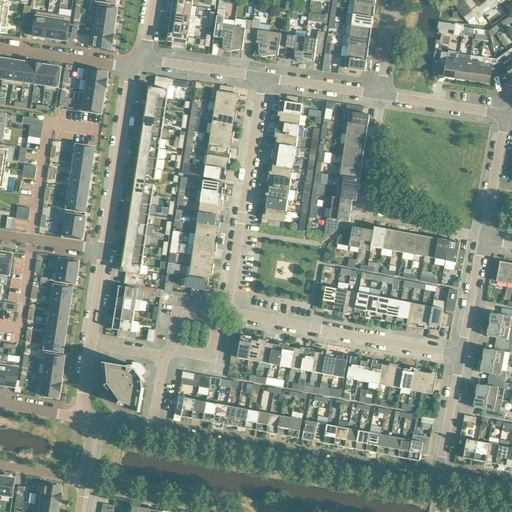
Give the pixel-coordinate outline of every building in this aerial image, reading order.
[(0,0),(0,16),(7,18),(9,8),(4,7),(5,1),(0,0)] [(458,0),(454,3),(467,22),(475,16),(477,20),(476,20),(476,21),(484,15),(482,11),(473,0),(464,0),(463,0),(458,0)] [(473,0),(482,11),(490,5),(493,9),(499,5),(496,1),(495,0),(473,0)] [(175,3),(173,3),(172,8),(172,13),(191,16),(192,6),(175,3)] [(373,18),(375,7),(355,4),(353,15),(373,18)] [(94,5),(92,16),(97,17),(97,16),(116,19),(117,8),(94,5)] [(218,9),(217,18),(214,37),(223,39),(223,45),(223,46),(223,47),(223,48),(223,49),(224,50),(225,50),(226,51),(227,51),(228,52),(229,51),(230,51),(234,27),(223,25),(224,19),(225,10),(218,9)] [(30,14),(28,26),(35,27),(33,36),(44,38),(48,13),(37,12),(36,14),(30,14)] [(48,13),(44,38),(55,40),(59,15),(48,13)] [(171,18),(170,23),(172,24),(189,26),(195,27),(197,17),(191,16),(172,13),(171,18)] [(59,15),(55,40),(66,41),(67,38),(68,32),(70,17),(59,15)] [(353,15),(352,25),(372,28),(373,18),(353,15)] [(0,16),(0,33),(0,34),(0,33),(7,34),(8,28),(6,28),(7,18),(0,16)] [(92,16),(91,25),(96,26),(114,29),(116,19),(97,16),(97,17),(92,16)] [(505,20),(501,23),(505,28),(511,23),(511,22),(511,19),(510,16),(505,20)] [(259,44),(259,50),(259,51),(259,52),(259,53),(259,54),(260,55),(260,56),(261,56),(262,56),(262,57),(263,57),(265,57),(266,57),(270,32),(259,31),(261,21),(254,19),(253,22),(250,42),(259,44)] [(234,27),(230,51),(242,50),(242,51),(243,44),(244,41),(250,42),(253,22),(246,21),(245,28),(234,27)] [(172,24),(170,23),(169,33),(188,36),(194,37),(195,27),(189,26),(172,24)] [(455,24),(454,31),(463,32),(463,27),(464,25),(455,24)] [(91,25),(89,36),(114,40),(115,34),(115,31),(114,31),(114,29),(96,26),(91,25)] [(352,25),(350,36),(370,39),(372,28),(352,25)] [(317,39),(306,38),(302,62),(313,60),(313,61),(314,61),(315,52),(321,53),(320,53),(322,54),(325,32),(318,31),(317,39)] [(288,35),(270,32),(266,57),(278,55),(278,56),(280,47),(286,48),(288,35)] [(186,50),(188,36),(169,33),(167,42),(173,43),(172,48),(186,50)] [(306,38),(288,35),(286,48),(295,49),(295,56),(294,56),(294,57),(295,58),(295,59),(295,60),(296,60),(296,61),(297,62),(298,62),(299,62),(300,62),(302,62),(306,38)] [(343,46),(349,47),(368,50),(370,39),(350,36),(344,35),(343,46)] [(89,36),(88,46),(111,50),(112,44),(113,44),(114,40),(89,36)] [(367,60),(368,50),(349,47),(347,57),(367,60)] [(496,59),(500,76),(510,74),(511,77),(511,57),(511,56),(508,51),(496,59)] [(445,76),(456,78),(459,60),(448,59),(449,53),(442,52),(439,66),(446,67),(445,76)] [(460,54),(459,60),(456,78),(467,79),(470,62),(471,56),(460,54)] [(470,62),(467,79),(478,81),(480,64),(481,57),(471,56),(470,62)] [(359,76),(360,71),(365,71),(367,60),(347,57),(345,68),(339,67),(338,74),(359,77),(360,76),(359,76)] [(480,64),(478,81),(489,83),(490,78),(500,76),(496,59),(481,57),(480,64)] [(2,79),(2,84),(13,86),(16,61),(6,59),(3,79),(2,79)] [(16,61),(13,86),(24,87),(25,82),(24,82),(27,63),(16,61)] [(27,63),(24,82),(25,82),(35,84),(38,63),(32,62),(29,62),(29,63),(27,63)] [(38,63),(35,84),(45,85),(45,86),(48,66),(47,65),(47,64),(44,64),(38,63)] [(45,85),(44,90),(56,92),(57,87),(58,87),(61,68),(60,67),(48,66),(45,86),(45,85)] [(84,69),(83,80),(87,81),(87,80),(107,83),(108,79),(107,79),(108,73),(84,69)] [(149,87),(148,97),(167,100),(167,99),(169,86),(173,86),(174,79),(159,77),(158,83),(156,83),(155,88),(154,88),(149,87)] [(87,81),(86,91),(105,93),(105,89),(107,89),(107,83),(87,80),(87,81)] [(217,91),(216,102),(235,105),(236,99),(239,99),(240,95),(234,94),(235,88),(220,86),(219,92),(217,91)] [(84,100),(84,101),(103,103),(105,93),(86,91),(84,100)] [(301,115),(303,98),(287,96),(286,102),(280,101),(280,106),(282,106),(281,112),(301,115)] [(148,97),(146,107),(149,107),(165,110),(167,100),(148,97)] [(80,100),(78,111),(102,114),(103,103),(84,101),(84,100),(80,100)] [(235,111),(235,105),(216,102),(214,113),(236,116),(237,112),(235,111)] [(327,102),(326,109),(333,110),(334,103),(331,102),(327,102)] [(350,112),(348,123),(368,126),(370,115),(362,114),(363,108),(363,107),(347,105),(346,112),(350,112)] [(149,107),(146,107),(146,111),(145,117),(164,120),(165,110),(149,107)] [(280,117),(279,123),(299,126),(301,115),(281,112),(279,112),(278,116),(280,117)] [(0,126),(5,127),(7,128),(9,115),(0,113),(0,126)] [(236,121),(236,116),(214,113),(212,124),(232,127),(233,120),(236,121)] [(23,117),(22,124),(30,125),(30,130),(42,132),(44,120),(23,117)] [(144,121),(143,127),(146,127),(162,130),(164,120),(145,117),(144,121)] [(298,137),(299,126),(279,123),(279,129),(276,129),(275,133),(298,137)] [(348,123),(346,134),(366,137),(368,126),(348,123)] [(231,133),(232,127),(212,124),(211,134),(233,138),(234,133),(231,133)] [(146,127),(143,127),(143,131),(142,137),(161,140),(162,130),(146,127)] [(277,138),(276,144),(296,147),(298,137),(275,133),(275,138),(277,138)] [(232,142),(233,138),(211,134),(209,145),(229,148),(230,142),(232,142)] [(346,134),(345,145),(365,147),(366,137),(346,134)] [(141,141),(140,147),(143,147),(159,150),(161,140),(142,137),(141,141)] [(273,150),(272,155),(294,158),(296,147),(276,144),(275,151),(273,150)] [(76,145),(75,156),(93,159),(95,147),(76,145)] [(228,154),(229,148),(209,145),(208,156),(230,159),(230,155),(228,154)] [(345,145),(343,155),(363,158),(365,147),(345,145)] [(143,147),(140,147),(140,151),(139,157),(158,159),(159,150),(143,147)] [(324,152),(319,151),(317,162),(324,163),(326,152),(324,152)] [(274,159),(273,166),(300,170),(300,166),(293,165),(294,158),(272,155),(271,159),(274,159)] [(343,155),(342,166),(361,169),(363,158),(343,155)] [(93,159),(75,156),(73,166),(92,169),(93,159)] [(229,163),(230,159),(208,156),(206,166),(226,169),(227,163),(229,163)] [(138,161),(137,167),(140,167),(156,169),(158,159),(139,157),(138,161)] [(184,163),(182,174),(187,175),(191,175),(193,164),(189,164),(184,163)] [(92,169),(73,166),(72,177),(90,180),(92,169)] [(225,176),(226,169),(206,166),(204,177),(226,181),(227,176),(225,176)] [(270,172),(269,176),(291,179),(292,173),(299,174),(300,170),(273,166),(272,172),(270,172)] [(342,166),(340,177),(360,180),(361,169),(342,166)] [(140,167),(137,167),(137,171),(136,177),(147,178),(155,180),(156,169),(140,167)] [(321,174),(316,173),(314,183),(321,184),(322,174),(321,174)] [(271,181),(270,187),(289,190),(291,179),(269,176),(268,180),(271,181)] [(90,180),(72,177),(70,188),(89,191),(90,180)] [(134,187),(133,192),(136,193),(152,195),(154,185),(146,184),(147,178),(136,177),(135,182),(134,187)] [(340,177),(338,187),(358,190),(360,180),(340,177)] [(225,189),(226,184),(204,181),(202,192),(222,195),(223,188),(225,189)] [(288,201),(289,190),(270,187),(269,193),(266,193),(266,197),(288,201)] [(333,197),(357,201),(358,190),(338,187),(337,198),(333,197)] [(89,191),(70,188),(68,199),(87,201),(89,191)] [(136,193),(133,192),(132,202),(151,205),(152,195),(136,193)] [(202,192),(201,202),(223,206),(223,201),(224,195),(222,194),(222,195),(202,192)] [(267,202),(267,208),(286,211),(288,201),(266,197),(265,202),(267,202)] [(333,197),(331,208),(351,211),(353,201),(356,201),(357,201),(333,197)] [(87,201),(68,199),(67,210),(85,213),(87,201)] [(130,212),(133,212),(149,215),(151,205),(132,202),(130,212)] [(201,202),(199,213),(219,216),(220,210),(222,210),(223,206),(201,202)] [(268,220),(267,226),(279,228),(280,222),(284,222),(286,211),(267,208),(266,215),(263,214),(262,219),(268,220)] [(349,222),(351,211),(331,208),(329,218),(327,218),(325,234),(330,235),(341,228),(342,221),(349,222)] [(149,215),(133,212),(130,212),(129,222),(148,225),(149,215)] [(62,213),(60,224),(84,228),(86,217),(62,213)] [(199,213),(197,224),(219,227),(220,223),(221,216),(219,216),(199,213)] [(128,228),(127,232),(130,232),(146,235),(148,225),(129,222),(128,228)] [(60,224),(58,235),(83,239),(84,228),(60,224)] [(197,224),(196,234),(215,237),(216,231),(219,231),(219,227),(197,224)] [(349,247),(360,249),(364,229),(353,227),(351,237),(347,236),(345,237),(343,238),(343,241),(344,243),(346,244),(349,245),(349,247)] [(374,231),(364,229),(360,249),(371,251),(375,227),(374,231)] [(386,229),(375,227),(371,251),(372,247),(382,249),(386,229)] [(386,229),(382,249),(393,251),(396,231),(386,229)] [(172,242),(177,242),(178,243),(180,232),(173,231),(172,242)] [(407,233),(396,231),(393,251),(403,253),(407,233)] [(130,232),(127,232),(126,242),(145,245),(146,235),(130,232)] [(407,233),(403,253),(414,255),(418,235),(407,233)] [(215,244),(215,237),(196,234),(194,245),(216,248),(217,244),(215,244)] [(428,237),(418,235),(414,255),(424,257),(428,237)] [(428,237),(424,257),(435,259),(439,239),(428,237)] [(449,241),(439,239),(435,259),(446,261),(449,241)] [(462,272),(466,252),(465,251),(459,250),(460,243),(449,241),(446,261),(456,263),(454,270),(462,272)] [(125,248),(124,252),(127,252),(143,255),(145,245),(126,242),(125,248)] [(194,245),(192,256),(212,259),(213,252),(216,253),(216,248),(194,245)] [(0,283),(6,285),(7,278),(9,267),(10,267),(12,259),(10,258),(11,254),(0,252),(0,283)] [(123,258),(123,262),(142,265),(143,255),(127,252),(124,252),(123,258)] [(211,265),(212,259),(192,256),(191,266),(213,270),(214,265),(211,265)] [(59,259),(58,270),(78,273),(79,262),(72,261),(72,259),(64,258),(63,260),(59,259)] [(140,279),(142,265),(123,262),(121,272),(127,272),(126,277),(128,278),(127,284),(143,287),(144,279),(140,279)] [(490,280),(507,283),(511,264),(500,262),(499,269),(493,268),(492,268),(490,280)] [(175,264),(169,263),(167,274),(174,275),(175,264)] [(191,266),(189,277),(209,280),(210,274),(212,274),(213,270),(191,266)] [(58,270),(56,282),(76,285),(78,273),(58,270)] [(208,286),(209,280),(189,277),(188,288),(192,289),(191,295),(203,296),(204,291),(210,291),(210,287),(208,286)] [(144,287),(143,287),(127,284),(127,287),(119,286),(119,289),(118,289),(118,294),(117,297),(136,300),(141,301),(142,301),(144,287)] [(54,285),(53,296),(71,299),(73,288),(54,285)] [(327,310),(333,311),(337,289),(326,287),(320,286),(317,302),(323,303),(322,309),(327,310)] [(344,313),(348,291),(337,289),(333,311),(339,312),(344,313)] [(450,289),(446,310),(454,312),(458,291),(450,289)] [(358,293),(348,291),(344,313),(348,314),(349,312),(355,313),(358,293)] [(361,316),(365,317),(369,295),(358,293),(355,313),(361,314),(361,316)] [(370,315),(376,317),(380,297),(369,295),(365,317),(369,318),(370,315)] [(53,296),(51,307),(70,310),(71,299),(53,296)] [(141,301),(136,300),(117,297),(117,300),(116,300),(116,305),(116,308),(135,311),(139,311),(141,301)] [(390,299),(380,297),(376,317),(382,318),(382,320),(386,321),(390,299)] [(391,319),(397,321),(401,301),(390,299),(386,321),(391,322),(391,319)] [(411,303),(401,301),(397,321),(403,322),(403,324),(407,325),(411,303)] [(412,323),(419,325),(422,305),(411,303),(407,325),(412,326),(412,323)] [(429,329),(429,327),(433,307),(422,305),(419,325),(425,326),(424,328),(429,329)] [(51,307),(49,318),(68,320),(70,310),(51,307)] [(444,309),(433,307),(429,327),(435,328),(435,330),(440,331),(441,325),(452,327),(454,315),(443,313),(444,309)] [(133,321),(135,311),(116,308),(115,311),(115,316),(114,318),(133,321)] [(490,322),(490,325),(509,328),(511,317),(511,316),(511,310),(505,309),(504,315),(493,313),(493,312),(492,312),(492,315),(489,314),(490,322)] [(49,318),(48,328),(66,331),(68,320),(49,318)] [(131,332),(133,321),(114,318),(113,329),(118,330),(117,337),(136,340),(136,339),(137,333),(131,332)] [(511,342),(511,328),(509,328),(490,325),(489,327),(486,334),(488,335),(487,337),(488,337),(488,336),(500,339),(499,345),(511,347),(511,342)] [(48,328),(46,339),(65,342),(66,331),(48,328)] [(149,329),(147,341),(154,342),(155,330),(149,329)] [(238,358),(248,360),(252,340),(246,339),(246,337),(241,336),(240,342),(234,341),(230,363),(237,364),(238,358)] [(46,339),(45,350),(63,353),(65,342),(46,339)] [(258,341),(252,340),(248,360),(259,362),(263,340),(259,339),(258,341)] [(267,341),(263,340),(259,362),(270,364),(273,344),(267,343),(267,341)] [(279,345),(273,344),(270,364),(280,366),(284,344),(280,343),(279,345)] [(289,345),(284,344),(280,366),(291,368),(294,348),(288,347),(289,345)] [(510,353),(511,347),(499,345),(497,351),(486,348),(485,348),(485,350),(483,350),(483,358),(483,360),(503,364),(505,352),(510,353)] [(301,349),(294,348),(291,368),(301,370),(305,348),(301,347),(301,349)] [(310,349),(305,348),(301,370),(312,372),(316,352),(316,350),(310,349)] [(316,352),(312,372),(323,374),(327,352),(322,351),(322,353),(316,352)] [(331,353),(327,352),(323,374),(333,376),(337,356),(331,355),(331,353)] [(46,354),(45,364),(64,367),(65,356),(46,354)] [(228,357),(220,354),(216,368),(224,370),(228,357)] [(333,376),(344,378),(348,356),(344,355),(343,357),(337,356),(333,376)] [(347,378),(358,380),(362,361),(356,360),(356,357),(351,356),(347,378)] [(368,362),(362,361),(358,380),(369,382),(373,360),(368,360),(368,362)] [(377,361),(373,360),(369,382),(379,384),(383,365),(377,364),(377,361)] [(493,374),(492,380),(505,382),(507,372),(501,371),(503,364),(483,360),(483,362),(479,370),(481,370),(481,373),(481,372),(493,374)] [(6,366),(3,386),(14,387),(17,368),(18,363),(6,361),(6,366)] [(132,365),(128,366),(104,362),(104,363),(107,364),(109,384),(121,401),(135,407),(140,409),(139,413),(140,413),(142,401),(142,398),(144,390),(144,388),(143,388),(140,384),(144,381),(145,382),(145,381),(141,376),(147,372),(148,372),(143,366),(142,365),(140,364),(139,363),(138,363),(137,362),(135,362),(134,362),(132,362),(132,363),(132,364),(132,365)] [(40,364),(39,374),(62,377),(64,367),(45,364),(40,364)] [(389,366),(383,365),(379,384),(390,386),(394,364),(390,364),(389,366)] [(398,365),(394,364),(390,386),(401,388),(404,369),(398,368),(398,365)] [(410,370),(404,369),(401,388),(411,390),(415,368),(411,368),(410,370)] [(420,369),(415,368),(411,390),(422,392),(425,373),(419,372),(420,369)] [(199,381),(201,375),(183,372),(182,378),(199,381)] [(432,374),(425,373),(422,392),(433,394),(434,390),(440,391),(442,379),(436,378),(437,372),(432,372),(432,374)] [(39,374),(37,384),(62,387),(62,382),(61,382),(62,377),(39,374)] [(211,377),(201,375),(199,381),(198,387),(209,389),(210,381),(211,377)] [(509,383),(505,382),(492,380),(491,386),(479,384),(479,383),(478,386),(476,385),(477,394),(476,396),(502,401),(504,389),(507,389),(509,383)] [(37,384),(35,394),(44,396),(44,397),(52,398),(52,397),(59,398),(60,392),(61,392),(62,387),(37,384)] [(275,389),(274,394),(280,395),(279,400),(283,401),(285,391),(275,389)] [(181,417),(192,419),(196,400),(186,398),(186,396),(179,395),(176,409),(183,410),(181,417)] [(485,416),(504,419),(506,413),(500,412),(502,401),(476,396),(476,398),(472,405),(474,405),(474,408),(475,408),(486,410),(485,416)] [(206,402),(203,421),(206,421),(206,422),(211,422),(213,423),(217,404),(218,401),(207,399),(206,402)] [(206,402),(196,400),(192,419),(195,419),(195,420),(200,420),(203,421),(206,402)] [(221,424),(224,425),(228,406),(217,404),(213,423),(217,423),(217,424),(221,424)] [(238,408),(228,406),(224,425),(227,425),(227,426),(232,426),(235,427),(238,408)] [(249,410),(238,408),(235,427),(238,427),(238,431),(244,431),(245,431),(245,429),(249,410)] [(253,430),(256,430),(259,412),(249,410),(245,429),(248,429),(248,430),(253,430)] [(264,432),(267,432),(270,414),(259,412),(256,430),(259,431),(259,432),(264,432)] [(281,416),(270,414),(267,432),(270,433),(270,434),(274,434),(277,434),(281,416)] [(477,417),(465,415),(463,422),(476,424),(477,417)] [(285,436),(288,436),(291,418),(281,416),(277,434),(280,435),(280,436),(285,436)] [(421,423),(433,425),(434,419),(422,416),(421,423)] [(302,420),(291,418),(288,436),(291,437),(291,438),(296,438),(299,438),(302,420)] [(313,441),(317,423),(306,421),(302,439),(306,440),(306,441),(311,441),(313,441)] [(345,447),(349,429),(350,423),(339,421),(338,427),(334,445),(338,446),(337,448),(343,449),(345,449),(345,447)] [(503,427),(502,431),(509,433),(509,430),(511,430),(511,423),(503,422),(503,425),(503,427)] [(324,443),(327,425),(317,423),(313,441),(316,442),(316,443),(321,443),(324,443)] [(334,445),(338,427),(327,425),(324,443),(327,444),(327,445),(332,445),(334,445)] [(356,449),(359,431),(349,429),(345,447),(348,448),(348,449),(353,449),(356,449)] [(366,451),(370,433),(359,431),(356,449),(359,450),(359,451),(364,451),(366,451)] [(377,453),(380,435),(370,433),(366,451),(369,452),(369,453),(374,453),(377,453)] [(387,455),(391,437),(380,435),(377,453),(380,454),(380,455),(385,455),(387,455)] [(420,461),(421,454),(428,456),(431,438),(413,435),(412,441),(409,459),(420,461)] [(398,457),(402,439),(391,437),(387,455),(391,456),(391,457),(395,457),(398,457)] [(412,441),(402,439),(398,457),(401,458),(406,459),(409,459),(412,441)] [(478,442),(467,440),(463,458),(474,460),(478,442)] [(488,444),(478,442),(474,460),(477,461),(482,462),(485,462),(488,444)] [(488,444),(485,462),(488,463),(493,464),(496,464),(499,446),(488,444)] [(510,448),(499,446),(496,464),(499,465),(504,466),(506,466),(510,448)] [(2,477),(0,492),(0,495),(11,497),(14,478),(2,477)] [(46,485),(37,483),(35,494),(60,498),(61,493),(60,493),(61,487),(54,486),(54,484),(46,483),(46,485)] [(35,494),(34,505),(57,508),(58,503),(59,503),(60,498),(35,494)]
